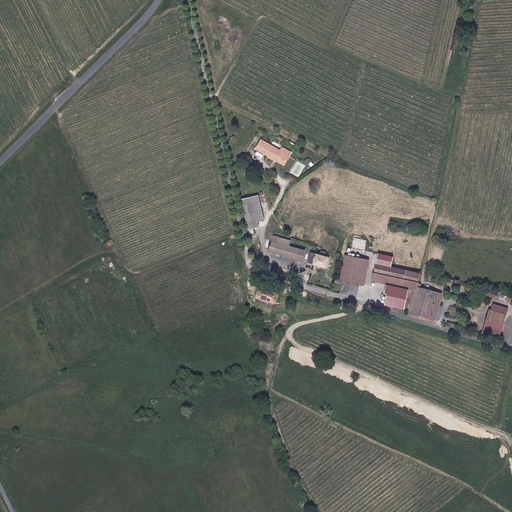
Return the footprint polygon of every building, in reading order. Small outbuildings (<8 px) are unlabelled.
[(281,150),(263,139),(258,148),(275,158),(276,157),(284,162),(289,154),(291,155),(293,151),(283,146),(281,150)] [(264,219),(258,195),(241,199),(249,230),(257,228),(256,221),(264,219)] [(303,252),(289,248),(291,241),(271,235),(269,244),(267,253),(301,261),(303,252)] [(106,242),(108,248),(111,247),(114,245),(112,240),(109,241),(106,242)] [(318,253),(310,251),(308,262),(315,264),(314,266),(325,268),(328,255),(324,254),(325,250),(319,248),(318,253)] [(361,283),(367,259),(345,254),(339,277),(361,283)] [(380,256),(378,265),(393,270),(395,260),(380,256)] [(415,295),(418,284),(408,281),(409,274),(397,271),(393,270),(378,265),(373,282),(413,294),(415,295)] [(415,295),(413,294),(409,314),(435,321),(441,295),(420,290),(421,284),(418,284),(415,295)] [(276,293),(260,289),(257,299),(274,303),(276,293)] [(403,298),(382,292),(379,303),(400,308),(403,298)] [(511,297),(511,296),(502,294),(501,302),(510,304),(511,297)] [(489,307),(487,315),(483,327),(481,333),(487,335),(499,338),(500,332),(503,319),(505,311),(506,307),(493,303),(491,308),(489,307)]
